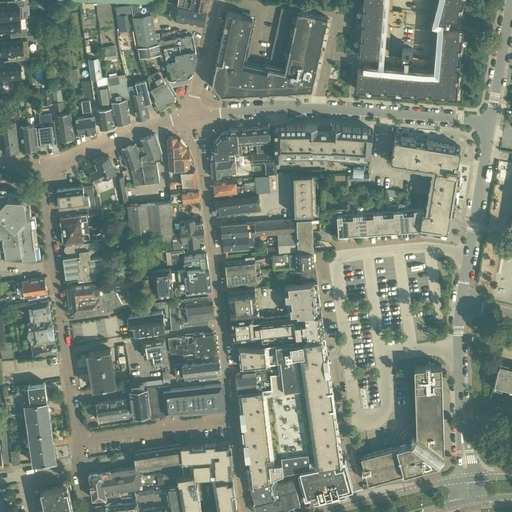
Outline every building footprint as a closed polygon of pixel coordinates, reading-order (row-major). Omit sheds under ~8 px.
[(23,17),(22,5),(24,5),(23,0),(11,0),(12,6),(0,6),(0,19),(20,17),(23,17)] [(363,0),(359,54),(381,56),(382,49),(380,49),(381,41),(383,41),(383,34),(381,34),(382,26),(384,26),(384,19),(383,19),(383,11),(385,11),(386,4),(384,4),(384,0),(363,0)] [(440,0),(438,7),(440,7),(436,22),(449,25),(450,19),(458,21),(463,0),(440,0)] [(148,1),(130,1),(139,46),(156,43),(148,1)] [(179,3),(175,20),(203,25),(206,8),(179,3)] [(253,16),(227,11),(217,57),(221,58),(221,61),(217,60),(213,76),(215,77),(214,81),(222,90),(226,90),(226,92),(282,90),(283,83),(290,83),(289,89),(312,88),(327,17),(298,10),(285,70),(268,66),(267,70),(242,65),(253,16)] [(288,16),(280,14),(270,58),(279,60),(288,16)] [(20,17),(0,19),(0,28),(0,31),(14,30),(14,36),(27,35),(26,28),(21,29),(20,17)] [(457,97),(462,31),(439,29),(439,36),(441,36),(440,44),(438,44),(438,50),(438,51),(439,51),(439,59),(437,59),(437,66),(438,66),(438,75),(434,74),(434,73),(427,72),(427,74),(419,73),(419,71),(412,71),(412,73),(404,72),(404,70),(397,70),(397,71),(389,71),(389,70),(389,69),(382,68),(382,70),(374,69),(374,68),(367,67),(367,69),(363,69),(363,68),(358,68),(356,89),(457,97)] [(192,34),(157,41),(163,68),(167,67),(169,78),(176,77),(176,79),(188,76),(188,75),(190,74),(192,72),(195,52),(196,52),(192,34)] [(129,35),(118,37),(121,51),(131,49),(129,35)] [(400,45),(415,44),(415,36),(400,36),(400,45)] [(27,40),(1,42),(3,54),(16,53),(16,59),(29,58),(27,40)] [(157,43),(156,43),(139,46),(140,54),(159,51),(157,43)] [(115,45),(103,47),(104,60),(116,59),(115,45)] [(413,48),(402,47),(401,59),(412,60),(413,48)] [(99,56),(88,58),(91,79),(102,77),(99,56)] [(13,66),(0,66),(0,74),(0,79),(3,79),(3,84),(20,82),(19,77),(21,77),(20,65),(25,65),(25,59),(12,60),(13,66)] [(109,76),(107,76),(108,84),(113,106),(116,123),(131,121),(126,98),(130,97),(124,73),(117,75),(117,73),(109,74),(109,76)] [(148,77),(149,79),(154,100),(155,100),(159,107),(173,99),(174,95),(164,77),(158,81),(154,75),(148,77)] [(91,79),(81,80),(84,99),(81,99),(83,110),(91,109),(89,98),(94,97),(91,79)] [(136,84),(128,86),(136,118),(147,115),(149,113),(146,102),(154,100),(149,79),(136,82),(136,84)] [(108,84),(97,86),(101,108),(97,109),(100,128),(116,125),(116,123),(113,106),(108,84)] [(60,88),(52,89),(54,102),(59,139),(74,137),(70,111),(64,112),(60,88)] [(7,122),(5,110),(0,110),(0,129),(3,152),(18,150),(15,121),(7,122)] [(36,122),(36,124),(39,144),(57,141),(54,120),(51,121),(50,113),(40,114),(40,122),(36,122)] [(94,114),(77,117),(79,133),(97,131),(94,114)] [(39,148),(39,144),(36,124),(28,125),(29,135),(31,136),(31,140),(30,140),(29,141),(29,149),(39,148)] [(317,148),(317,129),(317,124),(305,124),(305,125),(287,125),(285,125),(275,125),(275,157),(283,157),(283,152),(317,151),(318,151),(318,148),(317,148)] [(29,135),(28,125),(20,126),(23,150),(29,149),(29,141),(30,140),(31,140),(31,136),(29,135)] [(270,125),(259,126),(260,152),(264,152),(263,143),(271,142),(270,125)] [(372,129),(355,127),(351,127),(342,126),(330,125),(330,129),(328,149),(327,152),(329,152),(370,155),(371,140),(372,140),(373,129),(372,129)] [(259,126),(248,127),(249,144),(256,143),(257,152),(260,152),(259,126)] [(213,147),(211,147),(211,156),(239,154),(239,144),(238,144),(237,127),(229,127),(229,130),(222,130),(213,141),(213,147)] [(248,127),(237,127),(238,144),(239,144),(239,154),(242,154),(242,144),(249,144),(248,127)] [(328,149),(330,129),(317,129),(317,148),(318,148),(318,151),(327,152),(328,149)] [(145,153),(139,155),(145,175),(148,183),(159,181),(156,161),(163,160),(162,152),(155,134),(140,139),(145,153)] [(395,135),(391,160),(431,167),(431,166),(436,167),(428,212),(423,211),(420,228),(447,232),(450,212),(454,212),(460,173),(456,172),(461,146),(395,135)] [(177,136),(168,136),(169,166),(169,170),(180,169),(180,165),(183,165),(183,167),(189,166),(189,159),(188,149),(189,148),(186,148),(186,145),(180,138),(177,138),(177,136)] [(136,143),(121,148),(128,168),(135,166),(139,178),(145,175),(139,155),(136,143)] [(245,154),(244,154),(244,158),(251,157),(251,162),(268,161),(267,153),(251,154),(245,154)] [(234,155),(210,158),(212,177),(221,176),(221,174),(236,172),(235,165),(244,164),(243,154),(239,154),(234,155)] [(98,167),(89,171),(94,182),(96,181),(98,187),(111,181),(109,175),(115,172),(108,156),(95,162),(98,167)] [(354,160),(353,171),(363,172),(364,161),(354,160)] [(197,183),(195,168),(180,169),(169,170),(169,176),(170,176),(171,184),(170,184),(171,189),(176,189),(175,183),(182,182),(182,183),(197,183)] [(370,174),(334,175),(334,179),(345,179),(345,184),(351,184),(351,180),(370,180),(370,174)] [(269,175),(255,176),(255,179),(256,184),(257,192),(271,191),(269,175)] [(312,175),(294,176),(295,215),(313,214),(312,175)] [(123,176),(116,177),(118,191),(120,190),(125,189),(123,176)] [(257,192),(256,184),(249,184),(246,185),(239,185),(236,185),(236,179),(213,181),(215,195),(237,193),(237,196),(247,195),(254,194),(257,193),(257,192)] [(82,186),(57,189),(59,206),(85,203),(85,206),(86,206),(86,209),(88,209),(96,207),(95,199),(93,184),(82,186)] [(198,188),(182,190),(184,202),(199,200),(198,188)] [(19,192),(15,192),(0,191),(0,232),(2,234),(0,234),(0,239),(1,244),(3,243),(5,254),(22,251),(22,258),(36,256),(35,246),(38,245),(35,225),(35,224),(32,225),(30,202),(28,202),(19,194),(19,192)] [(259,193),(215,199),(217,213),(261,207),(259,193)] [(170,201),(147,203),(150,230),(152,244),(173,242),(172,235),(172,233),(172,229),(170,201)] [(147,203),(127,204),(130,232),(150,230),(147,203)] [(407,203),(398,204),(400,229),(410,228),(409,208),(407,208),(407,203)] [(398,204),(388,204),(388,210),(390,230),(400,229),(398,204)] [(96,207),(88,209),(89,215),(103,213),(102,206),(96,207)] [(356,212),(348,212),(349,232),(359,232),(357,207),(356,208),(356,212)] [(358,207),(357,207),(359,232),(369,231),(368,211),(363,211),(363,208),(361,207),(358,207)] [(424,207),(409,208),(410,228),(420,228),(423,211),(424,207)] [(378,210),(368,211),(369,231),(379,230),(378,210)] [(388,210),(378,210),(379,230),(390,230),(388,210)] [(348,212),(337,213),(338,233),(349,232),(348,212)] [(86,213),(61,216),(62,229),(88,225),(86,213)] [(297,219),(298,232),(298,243),(299,251),(314,250),(313,229),(320,229),(320,218),(297,219)] [(180,227),(172,229),(172,233),(176,233),(181,232),(181,234),(197,232),(197,233),(204,232),(203,221),(195,222),(194,219),(179,221),(180,227)] [(247,233),(222,235),(223,235),(224,248),(249,246),(249,245),(252,245),(253,243),(253,235),(279,233),(298,232),(297,219),(277,220),(246,222),(247,233)] [(246,222),(221,224),(222,235),(247,233),(246,222)] [(88,225),(62,229),(64,241),(89,237),(88,231),(88,225)] [(148,232),(140,233),(142,247),(150,246),(148,232)] [(172,235),(173,242),(174,248),(199,245),(199,240),(205,239),(204,232),(197,233),(197,232),(181,234),(181,232),(176,233),(176,234),(172,235)] [(299,251),(298,243),(298,232),(279,233),(279,246),(267,246),(267,252),(273,252),(284,252),(296,251),(299,251)] [(138,235),(127,237),(128,247),(140,245),(138,235)] [(70,255),(63,256),(66,276),(79,274),(80,279),(106,275),(103,255),(90,257),(89,249),(92,249),(92,248),(97,248),(98,247),(99,247),(99,246),(100,246),(100,245),(100,244),(100,243),(100,242),(99,242),(98,241),(97,241),(96,241),(67,244),(66,245),(65,246),(64,247),(64,248),(64,249),(65,250),(66,251),(67,251),(68,251),(68,252),(69,251),(70,255)] [(134,248),(117,251),(118,259),(135,256),(134,248)] [(184,249),(170,250),(172,266),(172,269),(178,268),(191,267),(199,266),(200,267),(208,266),(207,253),(184,255),(184,249)] [(314,250),(299,251),(296,251),(297,266),(301,266),(314,265),(314,250)] [(246,258),(226,260),(227,272),(260,269),(259,263),(265,262),(264,258),(254,259),(254,255),(246,256),(246,258)] [(155,258),(136,261),(138,273),(152,271),(152,268),(159,267),(159,264),(156,265),(155,258)] [(315,264),(314,265),(301,266),(303,282),(318,281),(315,264)] [(172,266),(159,267),(152,268),(152,271),(156,295),(173,293),(171,269),(172,269),(172,266)] [(211,288),(208,266),(200,267),(199,266),(191,267),(178,268),(181,292),(211,288)] [(260,269),(227,272),(228,283),(248,281),(248,283),(256,282),(256,279),(262,278),(262,274),(260,274),(260,269)] [(98,282),(67,285),(69,301),(78,300),(78,298),(100,297),(101,303),(117,294),(116,291),(122,291),(122,287),(135,286),(134,273),(120,274),(120,281),(114,282),(114,280),(98,282)] [(47,291),(45,276),(22,280),(14,281),(16,290),(7,292),(8,294),(0,295),(0,303),(11,302),(11,301),(17,300),(17,301),(28,299),(46,295),(48,294),(47,291)] [(303,282),(285,284),(285,291),(286,297),(289,297),(290,305),(287,305),(287,312),(297,311),(297,314),(322,313),(322,312),(322,313),(318,313),(315,281),(317,281),(317,282),(318,282),(318,281),(303,282)] [(255,287),(229,289),(230,299),(231,306),(230,306),(232,316),(257,314),(255,287)] [(78,300),(69,301),(70,314),(75,314),(75,313),(101,311),(109,309),(122,302),(117,294),(101,303),(100,297),(78,298),(78,300)] [(46,295),(28,299),(29,302),(32,321),(52,318),(48,298),(47,299),(46,295)] [(177,299),(169,300),(170,313),(179,312),(178,310),(187,309),(187,311),(213,308),(212,299),(208,299),(208,295),(184,298),(177,299)] [(169,300),(158,301),(159,307),(165,306),(166,316),(170,315),(170,313),(169,300)] [(187,313),(181,314),(182,325),(209,322),(208,317),(214,317),(213,308),(187,311),(187,313)] [(162,310),(129,314),(130,326),(134,325),(135,333),(164,329),(163,321),(162,310)] [(232,317),(231,317),(232,324),(233,331),(234,339),(255,336),(262,335),(263,341),(277,339),(276,338),(283,337),(283,339),(297,337),(297,335),(301,334),(302,335),(304,335),(304,336),(325,333),(322,313),(297,314),(297,311),(287,312),(287,313),(264,316),(263,314),(258,314),(257,314),(232,316),(232,317)] [(179,312),(170,313),(170,315),(171,328),(180,326),(179,312)] [(32,321),(28,322),(33,355),(57,351),(52,318),(32,321)] [(186,336),(168,338),(170,352),(195,349),(196,356),(218,353),(216,333),(213,330),(199,332),(198,331),(195,332),(194,333),(185,334),(186,336)] [(165,336),(143,340),(145,356),(146,356),(151,355),(151,358),(152,362),(169,359),(165,336)] [(330,371),(327,346),(324,346),(323,340),(322,336),(276,343),(278,362),(279,371),(279,372),(271,372),(271,373),(271,386),(272,389),(239,391),(244,440),(246,457),(249,484),(250,484),(271,479),(276,477),(276,474),(284,471),(293,469),(300,468),(342,459),(330,371)] [(12,340),(0,341),(0,346),(2,358),(14,357),(12,340)] [(278,362),(276,343),(263,345),(243,343),(239,344),(242,366),(278,362)] [(110,348),(88,351),(93,387),(116,383),(110,348)] [(219,357),(175,363),(176,377),(185,376),(200,375),(200,379),(221,376),(219,357)] [(410,442),(360,455),(363,466),(361,467),(363,471),(365,471),(368,482),(439,464),(437,463),(439,461),(441,462),(441,461),(442,462),(443,461),(444,461),(444,460),(444,459),(443,459),(444,458),(442,456),(443,455),(444,456),(442,364),(430,364),(430,362),(425,362),(425,365),(414,365),(416,434),(417,435),(415,437),(413,435),(413,436),(412,435),(411,436),(410,437),(411,438),(410,439),(412,441),(411,443),(410,442)] [(511,368),(498,365),(494,384),(511,388),(511,368)] [(270,369),(256,370),(257,387),(263,387),(271,386),(271,373),(271,372),(270,369)] [(256,370),(237,372),(239,390),(245,390),(244,388),(257,387),(256,370)] [(151,412),(147,385),(146,385),(145,385),(145,380),(129,382),(133,414),(151,412)] [(16,392),(5,394),(6,405),(25,402),(47,399),(47,395),(48,395),(50,394),(52,393),(54,392),(55,391),(56,390),(56,389),(56,388),(55,388),(55,387),(54,386),(53,385),(52,385),(51,385),(51,384),(50,384),(48,384),(46,384),(45,381),(27,384),(28,386),(26,387),(23,388),(19,389),(15,391),(16,392)] [(164,383),(148,385),(151,412),(159,412),(225,409),(222,383),(170,388),(169,382),(164,383)] [(104,400),(96,402),(99,419),(129,414),(126,397),(109,399),(104,399),(104,400)] [(47,399),(25,402),(28,422),(50,419),(47,399)] [(4,406),(0,406),(0,417),(3,462),(8,461),(4,406)] [(50,419),(28,422),(31,442),(53,439),(50,419)] [(53,439),(31,442),(33,462),(56,459),(53,439)] [(235,491),(232,476),(231,462),(230,446),(229,441),(215,442),(215,441),(205,442),(190,444),(190,443),(188,443),(182,444),(181,444),(181,445),(180,445),(184,472),(177,473),(182,503),(183,511),(237,511),(234,491),(235,491)] [(184,472),(180,445),(180,444),(134,451),(136,465),(163,462),(165,475),(177,473),(184,472)] [(19,448),(11,450),(12,464),(20,463),(19,448)] [(295,474),(293,475),(294,477),(299,498),(304,497),(307,497),(319,495),(319,497),(352,488),(352,486),(344,459),(343,459),(342,459),(293,469),(295,474)] [(90,472),(89,472),(93,497),(96,497),(120,495),(120,490),(135,487),(140,486),(139,485),(166,481),(165,475),(163,462),(136,465),(90,472)] [(276,477),(271,479),(250,484),(254,499),(253,500),(254,504),(256,511),(262,511),(275,509),(300,502),(299,498),(293,477),(286,479),(285,477),(293,475),(295,474),(293,469),(284,471),(276,474),(276,477)] [(155,504),(138,506),(138,511),(182,511),(182,503),(177,473),(165,475),(166,481),(166,482),(152,484),(155,504)] [(74,511),(68,483),(45,488),(50,511),(74,511)] [(137,500),(97,504),(95,505),(96,511),(138,511),(138,506),(155,504),(152,484),(140,486),(135,487),(137,500)] [(120,495),(96,497),(97,504),(137,500),(135,487),(120,490),(120,495)]
